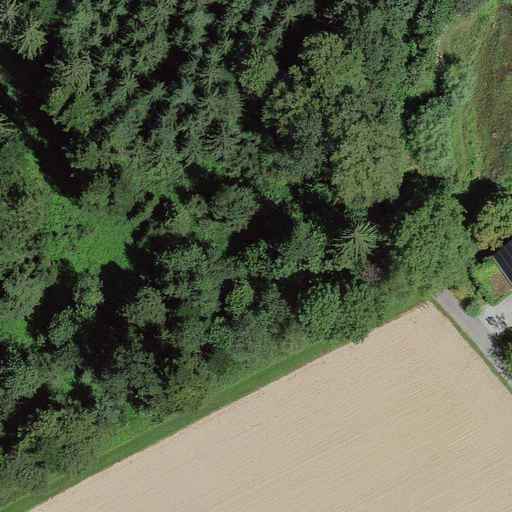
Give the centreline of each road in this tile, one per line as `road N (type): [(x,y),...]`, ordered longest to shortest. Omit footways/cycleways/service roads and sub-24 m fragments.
road 1 (track): [(377,219),(364,172),(370,0)]
road 2 (track): [(511,379),(377,219)]
